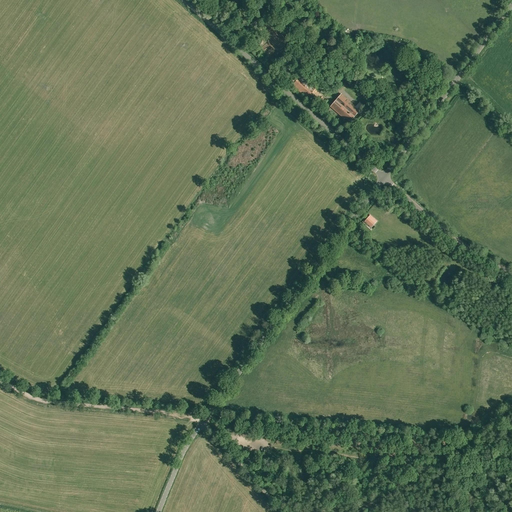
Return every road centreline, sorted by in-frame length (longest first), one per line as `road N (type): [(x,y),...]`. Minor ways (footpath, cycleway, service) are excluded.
road 1 (unclassified): [(202,423),(383,178)]
road 2 (unclassified): [(383,178),(183,0)]
road 3 (track): [(202,423),(420,439)]
road 4 (unclassified): [(383,178),(511,4)]
road 5 (track): [(202,423),(37,400),(0,382)]
road 6 (track): [(361,511),(511,409)]
road 7 (unclassified): [(511,272),(441,231),(383,178)]
